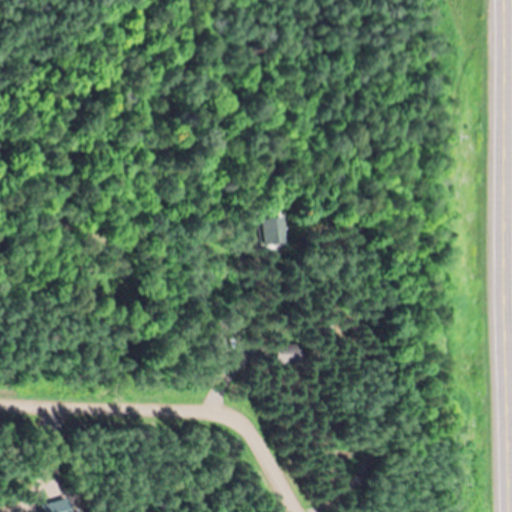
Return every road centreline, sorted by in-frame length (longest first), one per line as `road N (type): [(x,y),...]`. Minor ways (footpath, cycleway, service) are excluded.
road 1 (primary): [(510,511),(505,0)]
road 2 (residential): [(296,511),(256,439),(209,410),(0,404)]
